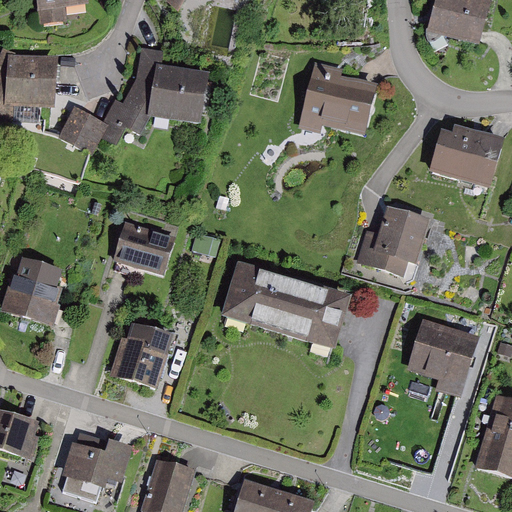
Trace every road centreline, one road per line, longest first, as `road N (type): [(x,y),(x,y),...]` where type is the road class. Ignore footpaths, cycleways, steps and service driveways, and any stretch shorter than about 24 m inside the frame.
road 1 (residential): [(0,377),(440,511)]
road 2 (residential): [(511,103),(450,107),(427,94),(398,44),(394,0)]
